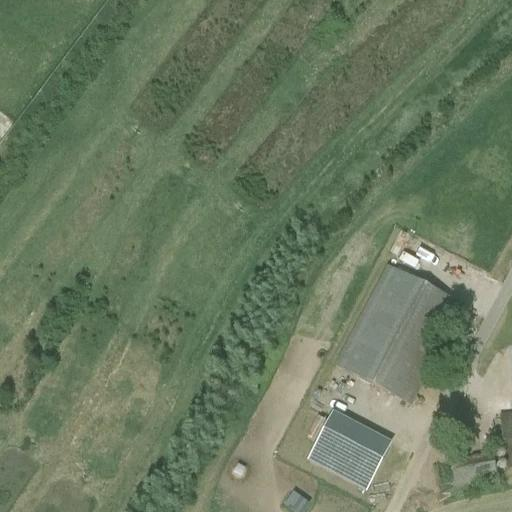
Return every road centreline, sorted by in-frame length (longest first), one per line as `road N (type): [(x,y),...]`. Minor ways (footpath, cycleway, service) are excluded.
road 1 (track): [(110,511),(262,235),(491,0)]
road 2 (track): [(0,240),(178,0)]
